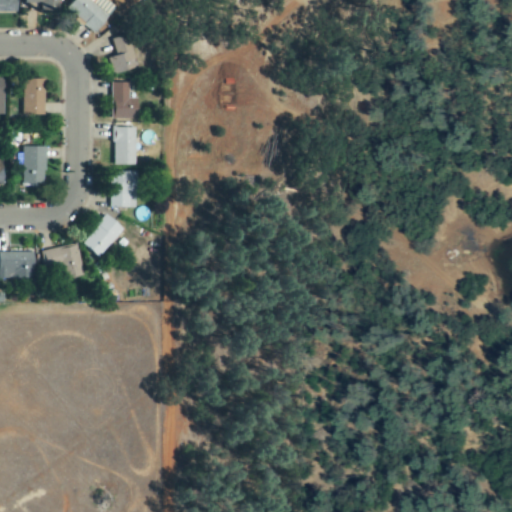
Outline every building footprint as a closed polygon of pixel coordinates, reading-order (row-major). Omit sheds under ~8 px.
[(0,0),(0,12),(15,13),(15,0),(0,0)] [(112,9),(102,0),(68,0),(62,8),(90,33),(112,9)] [(112,55),(104,58),(109,75),(135,67),(124,34),(107,39),(112,55)] [(39,115),(40,79),(19,79),(18,115),(39,115)] [(107,119),(133,120),(134,99),(125,98),(126,83),(107,82),(107,119)] [(131,127),(108,128),(109,166),(131,165),(131,127)] [(41,147),(16,147),(16,167),(18,167),(18,185),(41,185),(41,147)] [(132,172),(106,171),(104,208),(131,209),(132,172)] [(77,243),(93,259),(119,231),(103,216),(77,243)] [(37,252),(40,269),(56,266),(59,280),(80,276),(74,245),(37,252)] [(0,278),(30,279),(29,253),(0,253),(0,278)]
